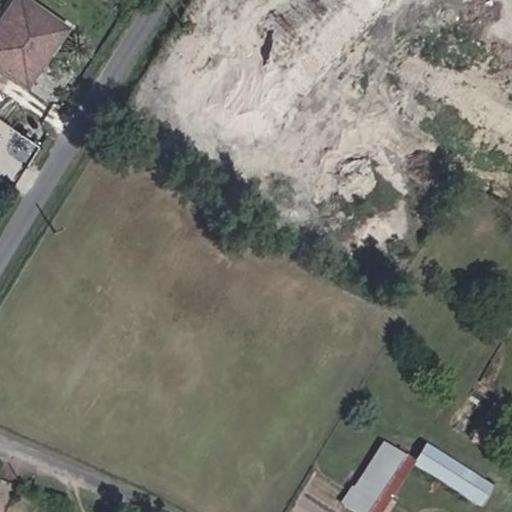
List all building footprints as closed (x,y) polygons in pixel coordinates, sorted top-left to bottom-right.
[(62,28),(21,0),(9,0),(0,14),(0,65),(20,79),(39,51),(44,55),(62,28)] [(20,79),(26,82),(44,55),(39,51),(20,79)] [(495,399),(471,438),(483,446),(507,407),(495,399)] [(380,443),(342,503),(356,511),(380,511),(412,462),(380,443)] [(490,486),(425,444),(412,462),(479,504),(490,486)]
